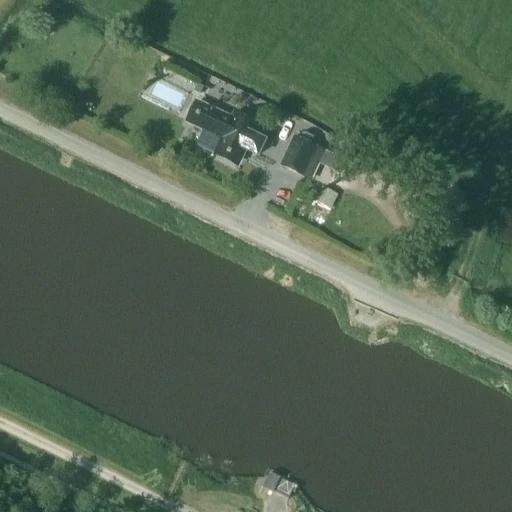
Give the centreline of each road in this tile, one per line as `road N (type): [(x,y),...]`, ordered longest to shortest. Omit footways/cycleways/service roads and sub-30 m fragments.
road 1 (unclassified): [(511,359),(0,109)]
road 2 (track): [(0,427),(175,511)]
